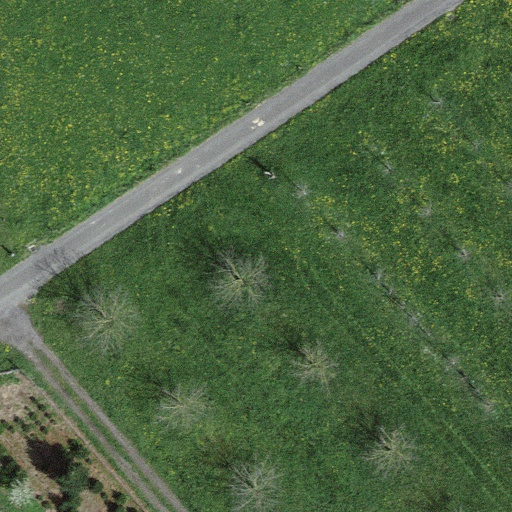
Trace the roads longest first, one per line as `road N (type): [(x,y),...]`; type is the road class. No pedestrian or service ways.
road 1 (track): [(0,287),(447,0)]
road 2 (track): [(8,281),(206,511)]
